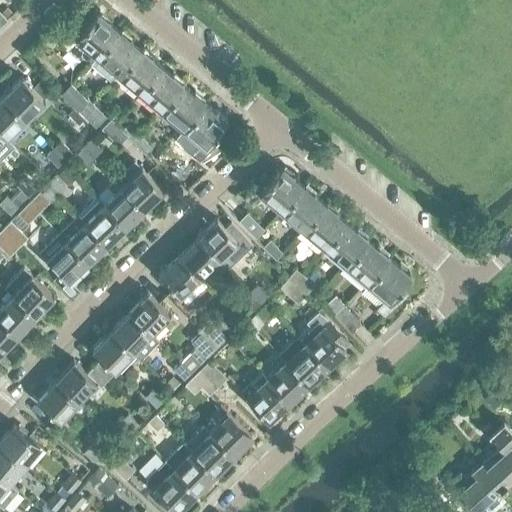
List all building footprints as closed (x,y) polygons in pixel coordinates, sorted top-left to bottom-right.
[(91,63),(119,30),(97,11),(87,24),(80,18),(59,43),(79,60),(82,56),(90,64),(91,63)] [(119,30),(91,63),(111,80),(117,73),(139,47),(119,30)] [(161,66),(139,47),(117,73),(139,92),(161,66)] [(161,66),(139,92),(161,110),(183,84),(161,66)] [(22,75),(3,94),(25,117),(45,98),(22,75)] [(59,91),(76,109),(86,100),(69,82),(59,91)] [(205,103),(183,84),(161,110),(182,129),(205,103)] [(3,94),(0,97),(0,129),(7,136),(25,117),(3,94)] [(87,120),(97,111),(90,103),(80,112),(87,120)] [(226,121),(205,103),(182,129),(201,145),(191,154),(199,160),(221,139),(217,132),(226,121)] [(104,118),(97,111),(87,120),(94,127),(104,118)] [(126,135),(121,130),(110,118),(100,128),(116,145),(126,135)] [(132,141),(138,135),(127,123),(121,130),(126,135),(132,141)] [(138,135),(132,141),(144,153),(150,147),(138,135)] [(84,144),(94,155),(101,148),(90,137),(84,144)] [(60,139),(52,147),(65,159),(72,152),(60,139)] [(94,155),(84,144),(76,152),(87,163),(94,155)] [(65,159),(52,147),(45,154),(57,166),(65,159)] [(134,159),(115,176),(145,207),(164,188),(142,165),(141,166),(134,159)] [(280,209),(302,183),(281,165),(271,176),(265,172),(244,197),(252,203),(262,194),(280,209)] [(45,182),(57,193),(64,185),(52,174),(45,182)] [(115,176),(96,194),(126,225),(145,207),(115,176)] [(15,184),(27,196),(35,188),(23,177),(15,184)] [(57,193),(45,182),(38,189),(50,200),(57,193)] [(324,201),(302,183),(280,209),(302,227),(324,201)] [(17,205),(6,194),(0,199),(0,203),(10,213),(17,205)] [(96,194),(77,212),(84,220),(85,220),(107,243),(126,225),(96,194)] [(346,220),(324,201),(302,227),(324,246),(346,220)] [(238,219),(255,236),(263,228),(246,211),(238,219)] [(17,212),(10,220),(21,231),(28,223),(17,212)] [(77,212),(58,230),(88,261),(107,243),(85,220),(84,220),(77,212)] [(217,217),(197,236),(219,259),(227,268),(254,242),(232,219),(225,226),(217,217)] [(10,220),(1,229),(18,245),(27,236),(21,231),(10,220)] [(368,238),(346,220),(324,246),(346,264),(368,238)] [(1,229),(0,230),(0,244),(3,248),(10,254),(18,245),(1,229)] [(58,230),(39,249),(46,257),(69,280),(88,261),(58,230)] [(197,236),(178,254),(200,277),(219,259),(197,236)] [(282,251),(269,238),(262,245),(275,258),(282,251)] [(368,238),(346,264),(368,283),(390,257),(368,238)] [(178,254),(159,273),(180,296),(200,277),(178,254)] [(411,274),(390,257),(368,283),(386,298),(377,307),(384,313),(407,292),(401,285),(411,274)] [(24,265),(5,286),(7,288),(35,314),(55,294),(24,265)] [(295,269),(287,279),(297,287),(305,277),(295,269)] [(305,277),(297,287),(306,293),(313,284),(305,277)] [(297,287),(287,279),(280,288),(299,302),(306,293),(297,287)] [(249,291),(259,302),(267,294),(256,283),(249,291)] [(0,295),(5,300),(0,305),(0,317),(17,334),(35,314),(7,288),(0,295)] [(130,309),(153,332),(162,322),(168,327),(176,319),(170,314),(171,312),(148,290),(130,309)] [(259,302),(249,291),(242,298),(252,309),(259,302)] [(335,313),(344,304),(336,295),(326,304),(335,313)] [(275,310),(266,301),(258,309),(268,317),(275,310)] [(344,304),(335,313),(352,331),(361,322),(344,304)] [(130,309),(111,329),(134,351),(153,332),(130,309)] [(308,324),(297,334),(304,341),(304,342),(326,365),(345,347),(342,344),(347,338),(328,318),(328,319),(317,309),(305,320),(308,324)] [(0,352),(17,334),(0,317),(0,352)] [(238,325),(241,328),(249,335),(256,328),(245,317),(238,325)] [(200,329),(217,346),(233,329),(221,318),(214,325),(209,320),(200,329)] [(134,351),(111,329),(92,348),(99,355),(93,362),(107,376),(114,369),(115,371),(134,351)] [(217,346),(200,329),(191,338),(196,343),(189,350),(200,362),(217,346)] [(297,334),(278,352),(285,359),(307,383),(326,365),(304,342),(304,341),(297,334)] [(107,376),(93,362),(86,369),(74,358),(55,378),(79,400),(97,381),(100,384),(107,376)] [(285,359),(266,377),(288,400),(307,383),(285,359)] [(208,360),(200,369),(217,385),(225,377),(208,360)] [(217,385),(200,369),(186,384),(194,391),(200,385),(209,394),(217,385)] [(259,370),(240,387),(269,418),(288,400),(266,377),(259,370)] [(79,400),(55,378),(37,398),(60,420),(79,400)] [(163,398),(152,387),(144,395),(155,406),(163,398)] [(485,393),(496,405),(503,399),(492,387),(485,393)] [(182,404),(173,394),(165,402),(174,411),(182,404)] [(137,423),(127,412),(121,418),(131,429),(137,423)] [(210,430),(210,431),(232,453),(251,435),(228,412),(210,430)] [(163,421),(155,413),(147,420),(156,428),(163,421)] [(480,459),(502,483),(511,473),(511,430),(503,421),(489,433),(499,444),(492,450),(491,449),(480,459)] [(0,440),(0,442),(24,463),(40,445),(14,423),(0,440)] [(203,423),(184,442),(191,449),(214,472),(232,453),(210,431),(210,430),(203,423)] [(24,463),(0,442),(0,473),(9,481),(24,463)] [(97,458),(101,454),(91,443),(83,450),(92,459),(97,458)] [(125,478),(125,477),(133,469),(124,461),(132,453),(123,445),(108,462),(125,478)] [(191,449),(173,467),(196,490),(214,472),(191,449)] [(165,459),(146,477),(155,486),(177,508),(196,490),(173,467),(165,459)] [(440,484),(424,465),(418,459),(413,465),(417,471),(415,473),(432,492),(440,484)] [(502,483),(480,459),(469,469),(470,470),(464,476),(459,471),(446,483),(470,510),(476,505),(476,506),(481,502),(490,511),(504,499),(495,489),(502,483)] [(100,466),(88,479),(106,496),(118,483),(100,466)] [(63,482),(70,489),(79,478),(72,472),(63,482)] [(0,490),(9,481),(0,473),(0,490)] [(45,501),(53,508),(64,496),(56,489),(45,501)] [(76,490),(65,502),(74,510),(85,497),(76,490)] [(415,511),(410,507),(405,511),(393,511),(378,496),(362,511),(415,511)]
